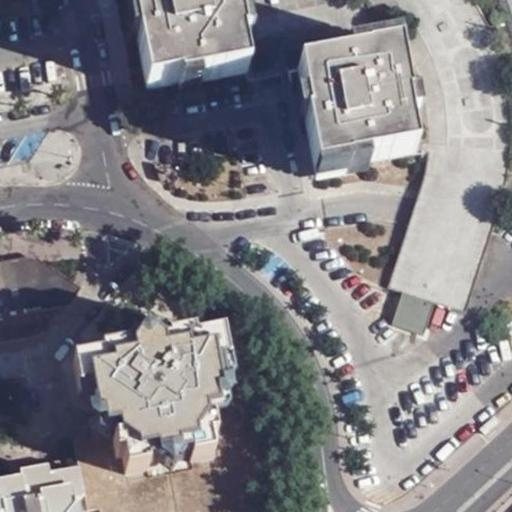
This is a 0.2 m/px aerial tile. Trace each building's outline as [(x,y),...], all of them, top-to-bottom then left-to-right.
[(142,71),(250,52),(242,42),(247,41),(239,0),(134,0),(138,20),(134,21),(142,71)] [(467,312),(474,288),(490,240),(501,203),(507,189),(511,157),(511,149),(511,113),(508,83),(498,44),(484,13),(476,0),(369,0),(372,1),(387,16),(398,30),(410,52),(423,82),(428,105),(430,127),(428,158),(425,173),(413,213),(390,288),(404,292),(436,303),(467,312)] [(341,41),(299,49),(319,153),(418,135),(398,30),(341,41)] [(0,347),(35,341),(39,336),(35,314),(54,311),(67,293),(22,263),(0,266),(0,347)] [(436,303),(404,292),(394,323),(427,333),(436,303)] [(92,407),(73,435),(77,460),(87,509),(101,507),(101,511),(257,511),(251,478),(274,473),(260,385),(234,389),(230,370),(222,371),(221,366),(228,364),(223,336),(194,341),(193,335),(167,340),(168,345),(164,346),(158,341),(149,344),(137,346),(134,351),(129,352),(128,348),(100,352),(101,359),(74,364),(79,393),(87,391),(88,398),(93,397),(94,406),(92,407)] [(0,511),(87,511),(87,509),(77,460),(47,464),(46,460),(31,463),(19,465),(19,471),(0,474),(0,511)]
